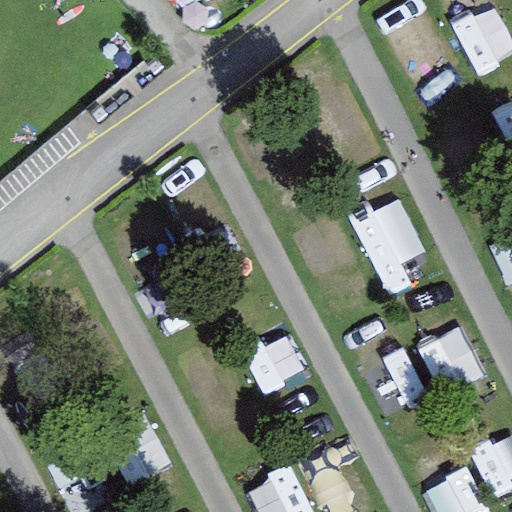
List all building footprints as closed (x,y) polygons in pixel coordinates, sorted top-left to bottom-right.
[(476,19),(495,56),(511,47),(511,11),(508,3),(476,19)] [(511,105),(501,111),(511,132),(511,105)] [(328,124),(348,165),(381,150),(361,108),(328,124)] [(201,248),(233,227),(206,187),(174,208),(201,248)] [(260,356),(277,408),(320,394),(303,342),(260,356)] [(193,366),(217,404),(247,385),(224,347),(193,366)]
